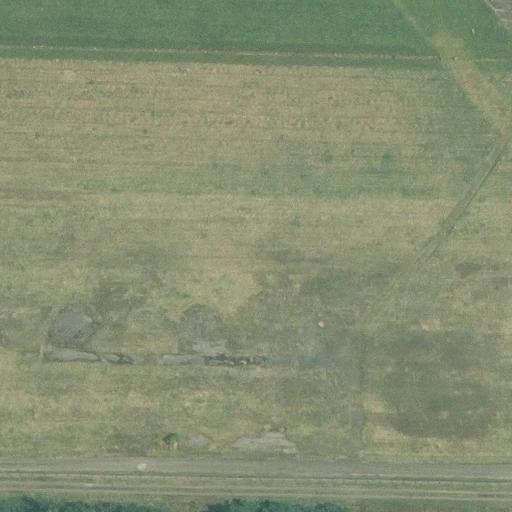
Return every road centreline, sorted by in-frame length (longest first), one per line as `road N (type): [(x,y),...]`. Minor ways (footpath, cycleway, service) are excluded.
road 1 (track): [(0,209),(511,227)]
road 2 (track): [(511,509),(0,500)]
